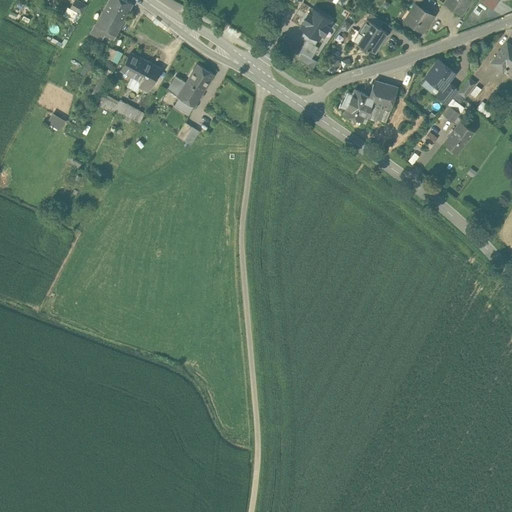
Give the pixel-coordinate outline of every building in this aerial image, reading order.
[(86,4),(79,0),(73,0),(70,6),(82,12),(86,4)] [(133,2),(128,0),(108,0),(96,24),(98,25),(105,29),(116,35),(133,2)] [(466,0),(445,0),(443,3),(458,13),(466,0)] [(491,9),(497,0),(477,0),(478,0),(491,9)] [(419,4),(416,2),(415,3),(403,20),(421,32),(433,14),(419,4)] [(326,21),(308,10),(301,22),(307,26),(301,37),(306,40),(300,51),(301,52),(297,59),(313,68),(317,61),(312,58),(318,47),(315,45),(321,33),(319,32),(326,21)] [(379,26),(366,18),(366,19),(367,20),(360,31),(362,32),(357,40),(355,39),(354,40),(366,48),(365,49),(367,50),(368,48),(375,52),(381,42),(379,41),(382,36),(384,37),(387,33),(387,31),(379,26)] [(393,28),(383,21),(379,26),(387,31),(387,33),(389,35),(393,28)] [(105,29),(98,25),(93,34),(101,38),(105,29)] [(511,49),(505,43),(490,62),(503,72),(509,64),(511,66),(511,49)] [(123,53),(117,49),(112,59),(118,62),(123,53)] [(145,60),(130,52),(121,69),(133,75),(136,77),(145,60)] [(455,72),(439,59),(426,77),(442,89),(448,81),(455,72)] [(161,68),(145,60),(136,77),(133,75),(127,85),(136,90),(139,85),(149,90),(161,68)] [(186,81),(177,95),(180,96),(194,105),(214,73),(197,63),(186,81)] [(101,71),(91,92),(97,95),(106,73),(101,71)] [(176,75),(167,89),(177,95),(186,81),(176,75)] [(469,78),(458,91),(464,96),(475,82),(469,78)] [(369,95),(354,89),(352,94),(347,92),(341,105),(346,107),(343,113),(360,121),(363,115),(366,117),(366,116),(372,103),(390,109),(398,86),(374,80),(369,95)] [(442,89),(437,96),(446,103),(457,89),(448,81),(442,89)] [(475,84),(469,92),(474,95),(480,87),(475,84)] [(111,100),(101,94),(96,103),(106,109),(111,100)] [(194,105),(180,96),(175,104),(190,113),(194,105)] [(118,104),(111,100),(106,109),(114,112),(118,104)] [(121,105),(119,111),(123,113),(128,104),(124,101),(121,105)] [(493,110),(483,101),(476,108),(487,117),(493,110)] [(390,109),(372,103),(366,116),(375,120),(376,118),(385,121),(390,109)] [(139,110),(128,104),(123,113),(124,114),(131,118),(134,120),(139,110)] [(459,112),(449,105),(445,111),(443,114),(453,121),(459,112)] [(139,110),(134,120),(138,123),(144,113),(139,110)] [(50,111),(44,121),(57,129),(64,119),(50,111)] [(131,118),(124,114),(122,118),(129,123),(131,118)] [(473,130),(460,120),(443,143),(456,153),(473,130)] [(200,130),(185,121),(176,135),(191,144),(200,130)] [(437,138),(430,132),(425,138),(432,144),(437,138)]
